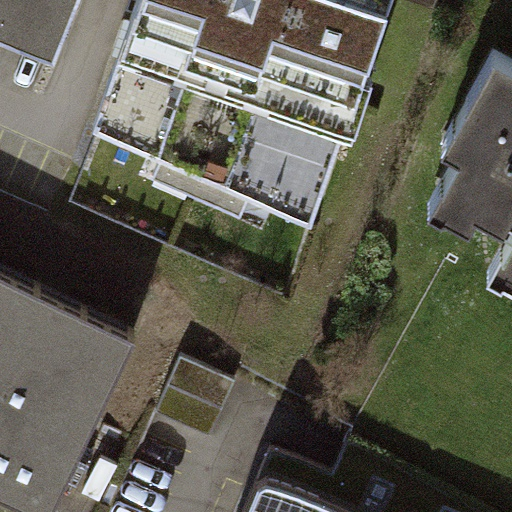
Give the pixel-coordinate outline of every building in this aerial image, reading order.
[(0,0),(0,41),(50,63),(76,0),(0,0)] [(391,0),(135,0),(91,123),(314,216),(391,0)] [(511,55),(493,45),(443,138),(456,144),(428,196),(464,216),(472,199),(511,220),(489,264),(511,275),(511,55)] [(135,327),(0,262),(0,483),(48,507),(135,327)] [(211,430),(236,376),(181,351),(156,405),(211,430)] [(367,511),(265,468),(246,511),(367,511)]
